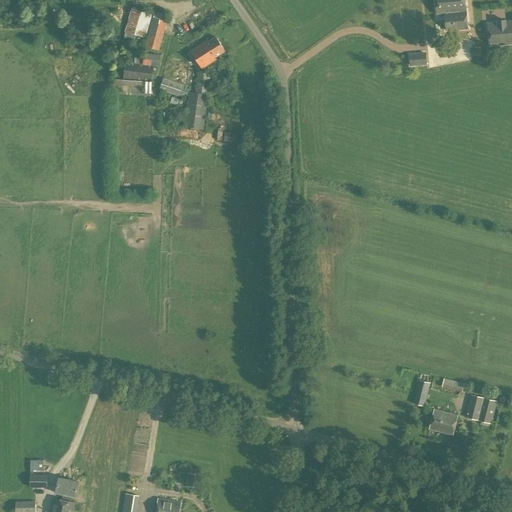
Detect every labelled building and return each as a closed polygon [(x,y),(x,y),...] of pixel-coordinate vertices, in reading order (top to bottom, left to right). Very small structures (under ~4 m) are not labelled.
[(446,30),(468,29),(465,0),(434,0),(436,14),(444,13),(446,30)] [(145,37),(152,14),(132,8),(125,31),(145,37)] [(158,51),(168,17),(163,16),(163,13),(154,11),(144,47),(158,51)] [(511,21),(505,22),(505,20),(497,21),(497,23),(487,24),(489,46),(511,43),(511,21)] [(215,57),(225,51),(216,37),(209,41),(208,39),(190,51),(202,69),(217,59),(215,57)] [(408,53),(409,64),(424,62),(424,51),(408,53)] [(122,78),(152,81),(153,66),(158,66),(159,55),(143,53),(143,58),(135,58),(134,64),(124,63),(122,78)] [(159,90),(184,98),(188,81),(192,82),(193,70),(172,64),(172,66),(165,66),(164,78),(163,78),(159,90)] [(204,129),(210,75),(198,73),(195,93),(189,92),(183,126),(204,129)] [(113,94),(150,96),(151,81),(114,79),(113,94)] [(219,142),(235,142),(235,128),(219,128),(219,142)] [(441,387),(462,392),(464,383),(444,378),(441,387)] [(418,380),(413,403),(424,406),(425,402),(428,403),(430,395),(427,394),(430,383),(418,380)] [(491,424),(497,401),(470,395),(465,418),(481,421),(480,427),(489,429),(490,423),(491,424)] [(452,435),(457,415),(434,409),(429,429),(452,435)] [(30,459),(30,469),(45,469),(45,459),(30,459)] [(195,488),(198,474),(188,473),(186,486),(195,488)] [(47,475),(35,475),(30,475),(30,487),(47,488),(47,475)] [(78,481),(59,478),(56,493),(75,497),(78,481)] [(136,511),(139,496),(125,493),(122,511),(136,511)] [(72,511),(74,503),(54,499),(51,511),(72,511)] [(155,511),(179,511),(181,502),(158,499),(155,511)] [(35,511),(35,501),(15,501),(15,511),(35,511)]
